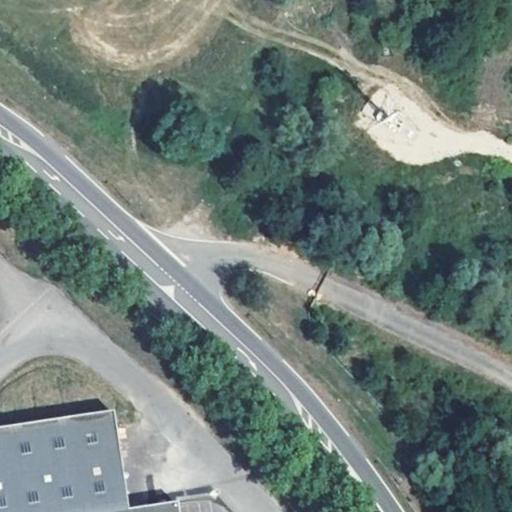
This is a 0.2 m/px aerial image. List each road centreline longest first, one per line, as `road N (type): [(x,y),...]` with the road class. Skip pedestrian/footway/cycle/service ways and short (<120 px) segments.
road 1 (unclassified): [(160,276),(205,259),(267,260),(511,377)]
road 2 (unknown): [(184,265),(207,207),(511,115)]
road 3 (secondary): [(381,511),(290,400),(160,276)]
road 4 (secondary): [(160,276),(0,132)]
